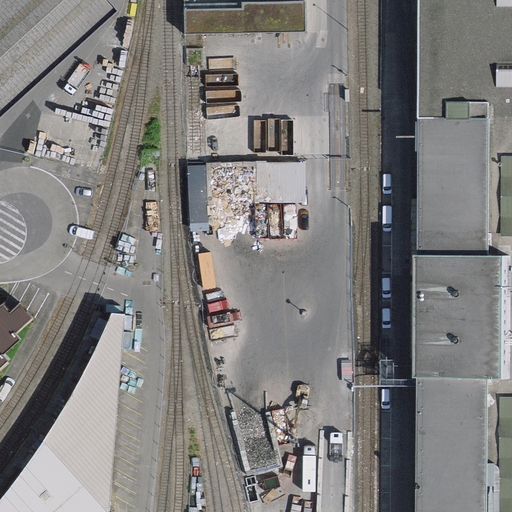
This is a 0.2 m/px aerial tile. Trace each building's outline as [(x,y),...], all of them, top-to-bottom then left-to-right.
[(0,0),(0,120),(122,10),(112,0),(0,0)] [(511,128),(511,0),(433,0),(432,130),(511,128)] [(307,3),(247,4),(246,11),(187,12),(188,35),(204,34),(308,32),(307,3)] [(511,511),(511,128),(432,130),(431,511),(511,511)] [(309,199),(308,159),(267,159),(267,199),(309,199)] [(0,368),(9,359),(4,354),(21,338),(17,334),(34,318),(21,303),(12,311),(5,303),(0,305),(0,368)] [(0,511),(108,511),(124,312),(112,311),(76,385),(42,440),(0,496),(0,511)]
